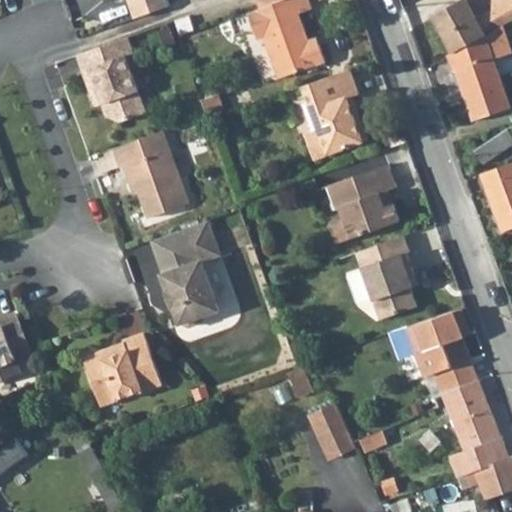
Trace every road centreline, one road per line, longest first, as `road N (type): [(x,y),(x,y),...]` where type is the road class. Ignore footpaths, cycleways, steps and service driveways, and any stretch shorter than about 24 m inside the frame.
road 1 (residential): [(380,0),(511,363)]
road 2 (residential): [(0,268),(85,242),(18,32)]
